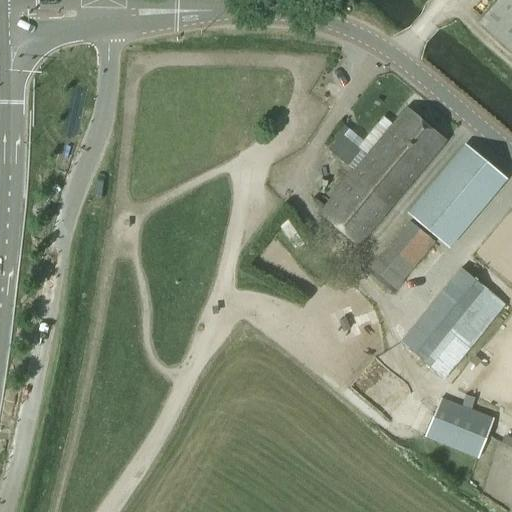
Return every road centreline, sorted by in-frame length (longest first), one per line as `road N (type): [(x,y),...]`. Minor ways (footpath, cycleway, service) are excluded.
road 1 (unclassified): [(3,511),(73,189),(103,107),(109,13)]
road 2 (unclassified): [(511,150),(399,54),(354,33),(307,19),(109,13)]
